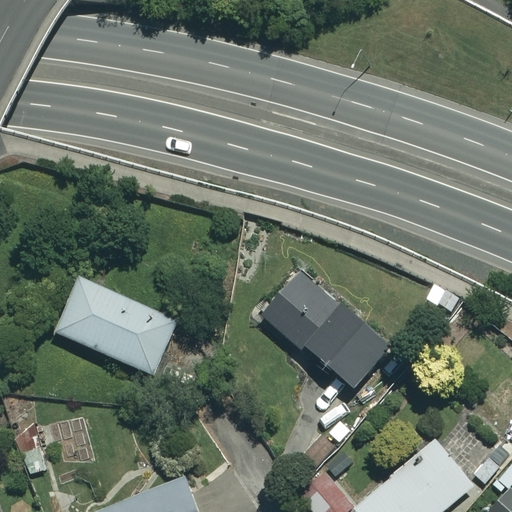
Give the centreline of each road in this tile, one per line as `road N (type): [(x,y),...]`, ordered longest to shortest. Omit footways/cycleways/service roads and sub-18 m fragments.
road 1 (secondary): [(511,236),(281,154),(153,122),(0,99)]
road 2 (secondary): [(0,29),(199,59),(442,128),(511,156)]
